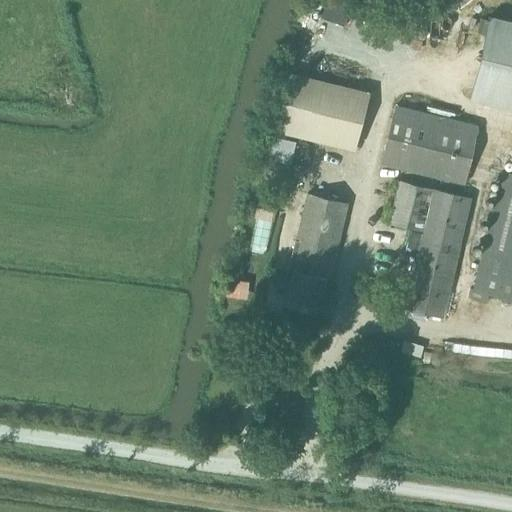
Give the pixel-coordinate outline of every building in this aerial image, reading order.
[(470,99),(511,109),(511,21),(491,16),(470,99)] [(369,92),(290,72),(276,130),(355,150),(369,92)] [(478,125),(396,106),(382,163),(464,183),(478,125)] [(511,173),(504,171),(475,288),(511,297),(511,173)] [(471,198),(400,181),(390,223),(425,231),(406,307),(443,316),(471,198)] [(290,269),(293,270),(326,277),(330,278),(348,203),(308,194),(290,269)] [(326,277),(293,270),(287,299),(319,307),(326,277)] [(232,281),(230,295),(238,296),(240,282),(232,281)]
